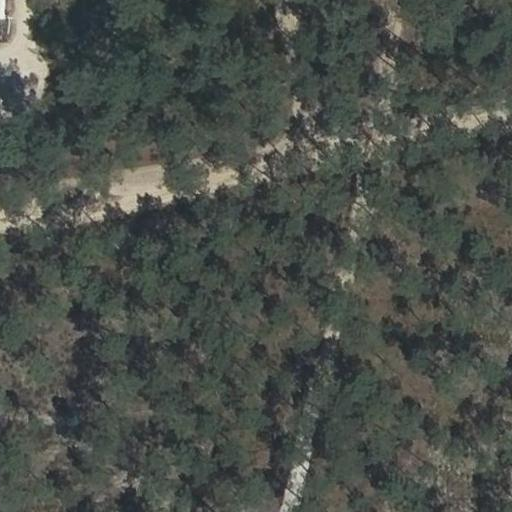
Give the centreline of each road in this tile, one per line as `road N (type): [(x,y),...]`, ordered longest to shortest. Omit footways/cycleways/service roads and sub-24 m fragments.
road 1 (track): [(409,0),(290,511)]
road 2 (track): [(0,215),(511,107)]
road 3 (track): [(285,0),(323,145)]
